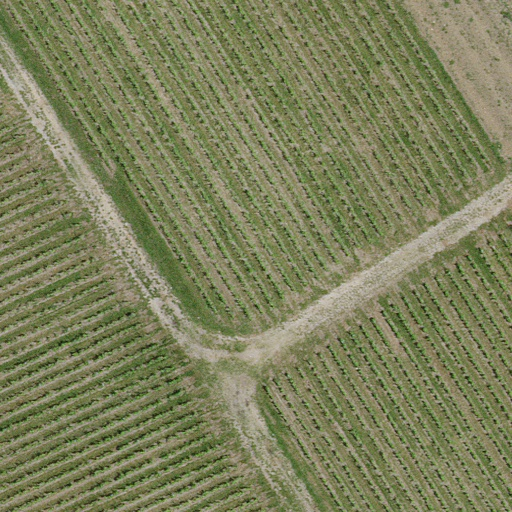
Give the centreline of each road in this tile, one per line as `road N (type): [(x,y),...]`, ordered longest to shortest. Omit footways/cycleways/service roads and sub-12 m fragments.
road 1 (track): [(511,191),(222,385),(302,511)]
road 2 (track): [(222,385),(0,42)]
